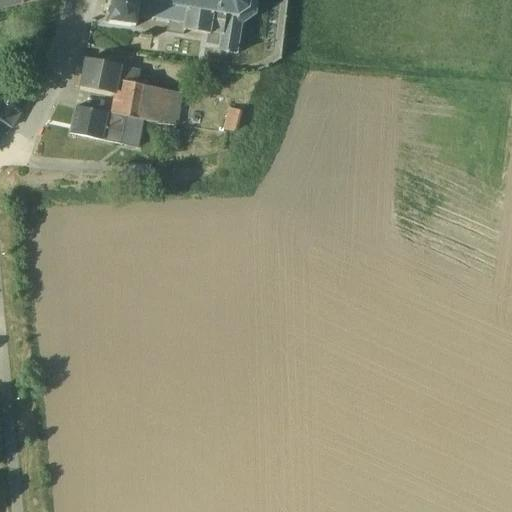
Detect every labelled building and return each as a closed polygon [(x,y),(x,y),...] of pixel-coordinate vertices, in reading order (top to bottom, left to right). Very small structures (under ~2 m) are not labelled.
[(0,0),(0,12),(55,0),(0,0)] [(110,0),(106,27),(134,31),(136,21),(166,26),(164,37),(181,40),(182,35),(204,39),(203,48),(214,50),(215,51),(214,55),(235,59),(240,28),(254,18),(256,0),(110,0)] [(293,0),(292,57),(308,57),(309,0),(293,0)] [(174,129),(176,129),(181,97),(135,88),(138,74),(84,63),(79,90),(112,97),(108,117),(156,126),(174,129)] [(0,125),(9,131),(18,115),(0,103),(0,125)] [(226,131),(241,133),(244,110),(228,109),(226,131)] [(68,137),(136,152),(141,126),(74,110),(74,111),(68,137)] [(156,126),(155,136),(172,139),(174,129),(156,126)] [(148,168),(123,167),(123,179),(147,181),(148,168)]
